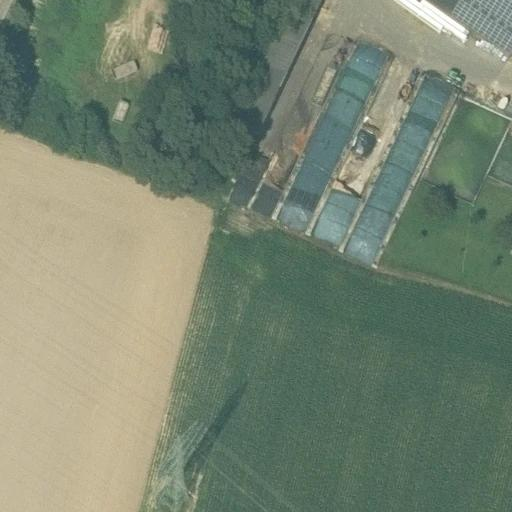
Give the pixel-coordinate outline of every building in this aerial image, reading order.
[(511,53),(511,11),(495,0),(421,0),(509,59),(511,53)] [(511,0),(495,0),(511,11),(511,0)] [(144,65),(154,67),(165,25),(154,22),(144,65)] [(333,108),(359,120),(386,58),(361,47),(346,79),(362,87),(355,101),(339,94),(333,108)] [(360,159),(370,148),(361,141),(351,152),(360,159)] [(397,165),(392,171),(408,182),(419,167),(409,159),(402,169),(397,165)]
